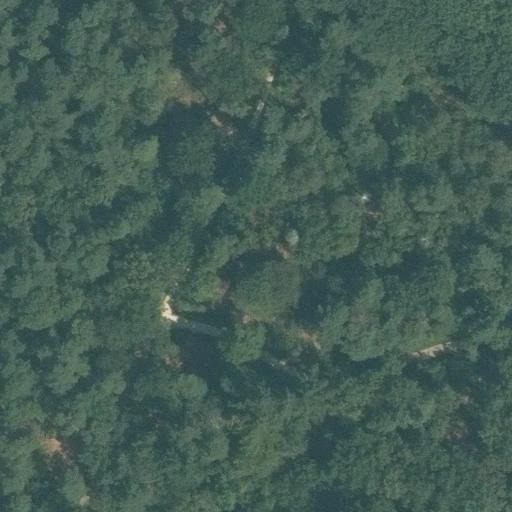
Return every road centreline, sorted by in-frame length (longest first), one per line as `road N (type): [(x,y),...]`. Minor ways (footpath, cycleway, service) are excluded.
road 1 (track): [(299,0),(151,336),(23,511)]
road 2 (unknown): [(346,390),(151,336),(0,352)]
road 3 (unknown): [(511,312),(346,390)]
road 4 (track): [(151,336),(30,382),(0,385)]
